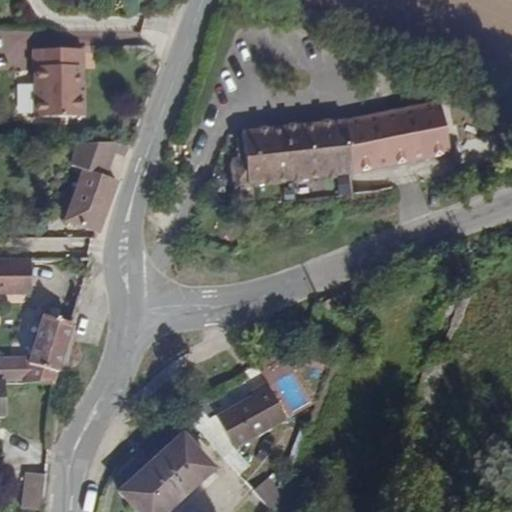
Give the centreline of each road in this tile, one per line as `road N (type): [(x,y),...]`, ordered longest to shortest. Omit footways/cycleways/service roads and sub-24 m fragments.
road 1 (unclassified): [(129,312),(255,297),(348,271),(511,207)]
road 2 (tertiary): [(202,0),(128,214),(121,251),(129,312)]
road 3 (tertiary): [(129,312),(122,355),(74,451),(63,511)]
